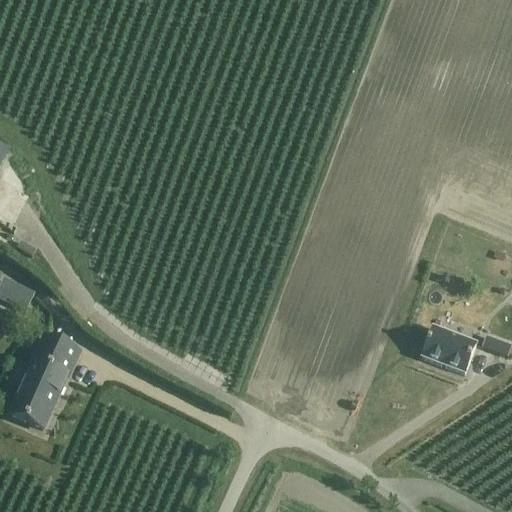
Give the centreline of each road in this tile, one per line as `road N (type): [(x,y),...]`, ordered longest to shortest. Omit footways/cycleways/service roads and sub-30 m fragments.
road 1 (residential): [(16,224),(42,241),(122,343),(266,429)]
road 2 (residential): [(266,429),(352,469),(405,511)]
